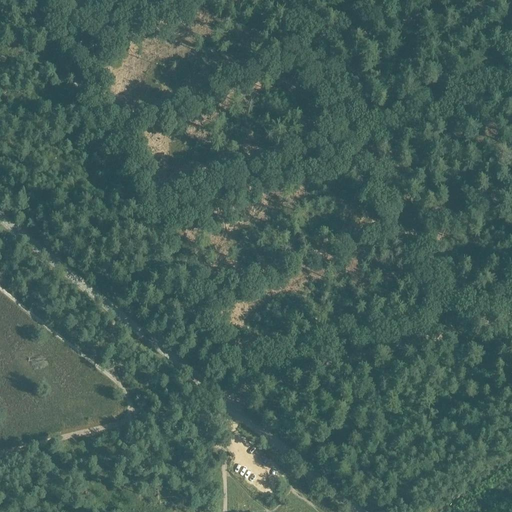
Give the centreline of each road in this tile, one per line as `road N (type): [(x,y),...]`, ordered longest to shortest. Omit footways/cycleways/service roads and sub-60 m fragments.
road 1 (unclassified): [(359,511),(0,218)]
road 2 (track): [(71,61),(242,389)]
road 3 (track): [(456,331),(252,385),(228,404)]
road 4 (track): [(36,0),(71,61),(189,0)]
road 5 (track): [(0,287),(122,388),(129,422)]
road 6 (track): [(156,415),(222,451),(225,511)]
road 7 (track): [(0,461),(129,422)]
